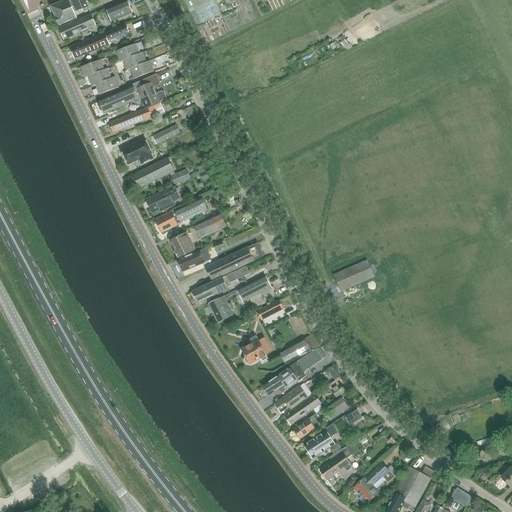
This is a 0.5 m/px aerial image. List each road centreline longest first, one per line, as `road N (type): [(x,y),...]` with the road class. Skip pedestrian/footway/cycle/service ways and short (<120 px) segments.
road 1 (residential): [(509,511),(417,447),(348,372),(270,243),(147,0)]
road 2 (tertiary): [(337,511),(296,471),(210,354),(107,170),(25,0)]
road 3 (primary): [(185,511),(71,349),(0,214)]
road 4 (unclassified): [(136,511),(74,425),(0,291)]
